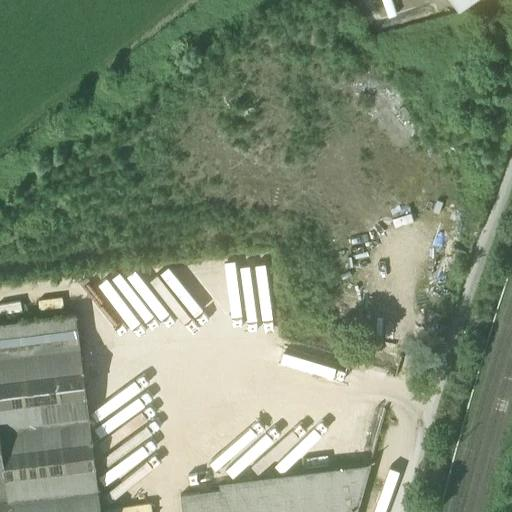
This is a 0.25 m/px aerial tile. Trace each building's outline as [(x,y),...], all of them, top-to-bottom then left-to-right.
[(452,0),(460,10),(474,0),(452,0)] [(0,434),(4,465),(0,465),(0,511),(101,511),(77,313),(0,322),(0,434)] [(220,482),(221,490),(369,471),(371,463),(220,482)] [(190,493),(192,511),(358,511),(370,471),(369,471),(221,490),(190,493)] [(181,495),(182,511),(192,511),(190,493),(181,495)]
